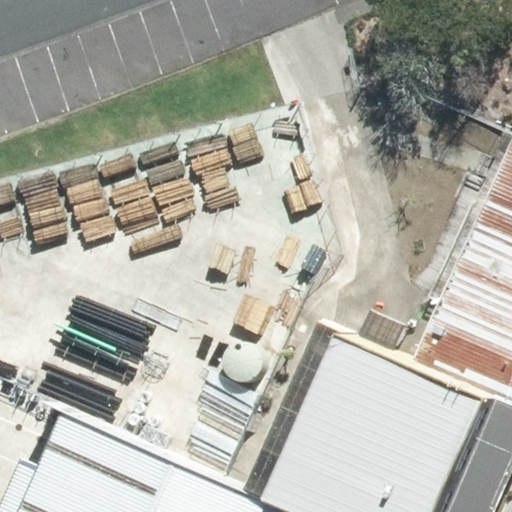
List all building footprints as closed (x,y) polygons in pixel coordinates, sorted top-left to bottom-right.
[(511,403),(511,159),(421,363),(511,403)] [(277,171),(173,200),(189,256),(292,227),(277,171)] [(160,248),(140,271),(154,283),(174,261),(160,248)] [(511,403),(421,363),(352,332),(348,340),(278,500),(286,503),(305,511),(504,511),(511,496),(511,403)] [(159,397),(141,438),(256,489),(275,448),(159,397)] [(299,511),(298,511),(282,504),(251,491),(80,415),(36,511),(299,511)]
